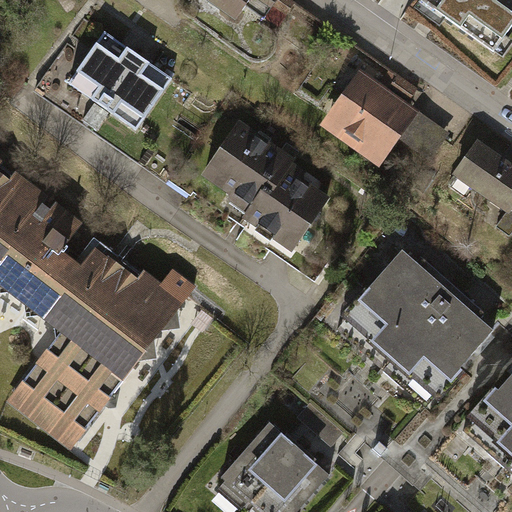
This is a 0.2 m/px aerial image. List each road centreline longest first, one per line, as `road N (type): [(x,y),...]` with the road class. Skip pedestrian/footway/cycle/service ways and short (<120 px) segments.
road 1 (residential): [(145,511),(293,323),(286,298),(19,100)]
road 2 (residential): [(511,121),(339,0)]
